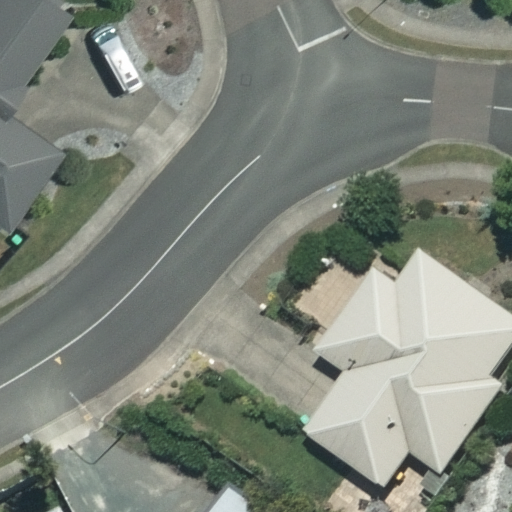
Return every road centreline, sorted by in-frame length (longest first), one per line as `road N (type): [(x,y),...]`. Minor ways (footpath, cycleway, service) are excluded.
road 1 (residential): [(0,386),(97,323),(259,153),(325,107)]
road 2 (residential): [(325,107),(365,97),(511,108)]
